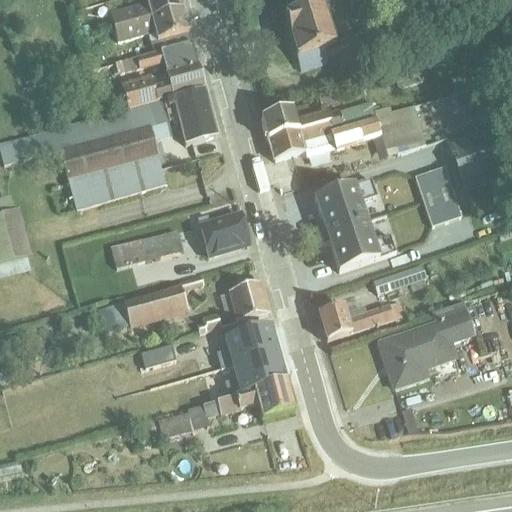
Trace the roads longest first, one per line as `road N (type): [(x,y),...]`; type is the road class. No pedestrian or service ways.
road 1 (tertiary): [(334,448),(319,418),(206,0)]
road 2 (tertiary): [(334,448),(357,466),(389,471),(511,452)]
